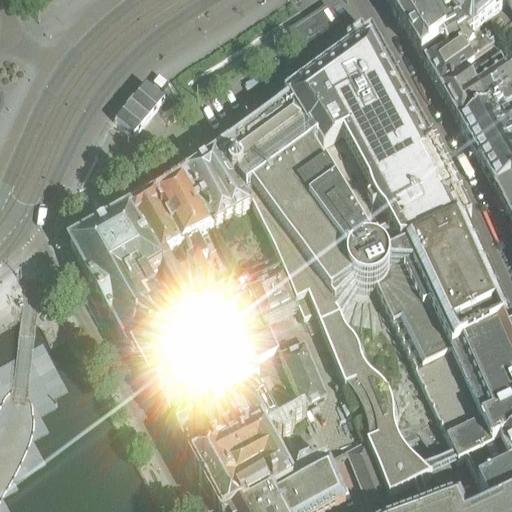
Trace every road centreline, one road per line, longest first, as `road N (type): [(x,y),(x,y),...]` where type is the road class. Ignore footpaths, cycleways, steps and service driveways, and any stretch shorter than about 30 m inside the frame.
road 1 (residential): [(191,511),(38,240),(15,214)]
road 2 (residential): [(358,0),(511,275)]
road 3 (tertiary): [(89,71),(15,214)]
